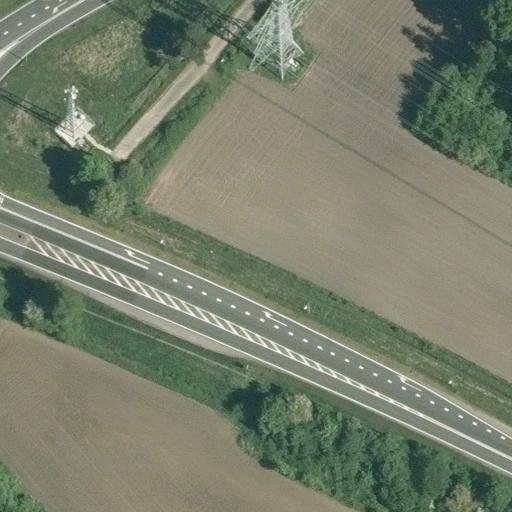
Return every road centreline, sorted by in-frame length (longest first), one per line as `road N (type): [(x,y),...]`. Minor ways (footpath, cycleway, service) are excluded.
road 1 (trunk): [(511,458),(260,329),(0,215)]
road 2 (trunk): [(0,246),(511,460)]
road 3 (unclassified): [(259,0),(122,154)]
